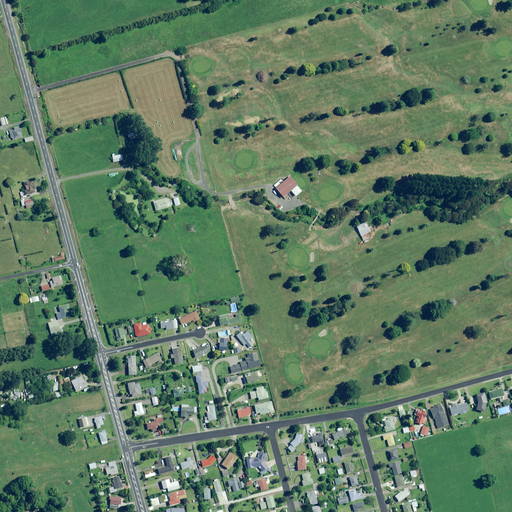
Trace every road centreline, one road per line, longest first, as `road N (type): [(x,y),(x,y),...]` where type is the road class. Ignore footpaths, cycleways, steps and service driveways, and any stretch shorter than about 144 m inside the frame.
road 1 (primary): [(3,0),(75,263)]
road 2 (residential): [(358,412),(511,370)]
road 3 (residential): [(127,448),(269,426)]
